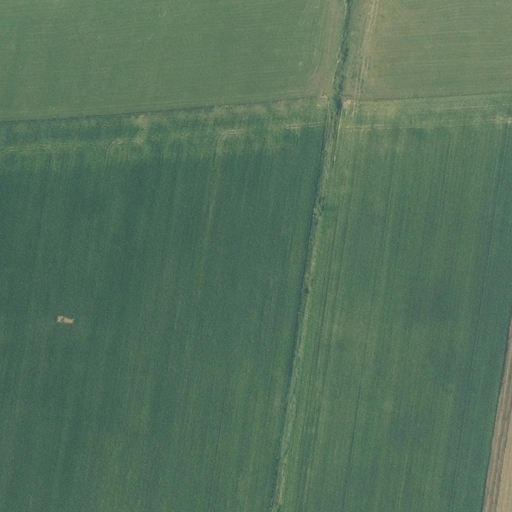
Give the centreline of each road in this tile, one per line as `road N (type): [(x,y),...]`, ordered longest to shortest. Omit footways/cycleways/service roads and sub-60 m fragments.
road 1 (motorway): [(511,39),(0,55)]
road 2 (motorway): [(0,81),(511,65)]
road 3 (unclassified): [(0,141),(511,131)]
